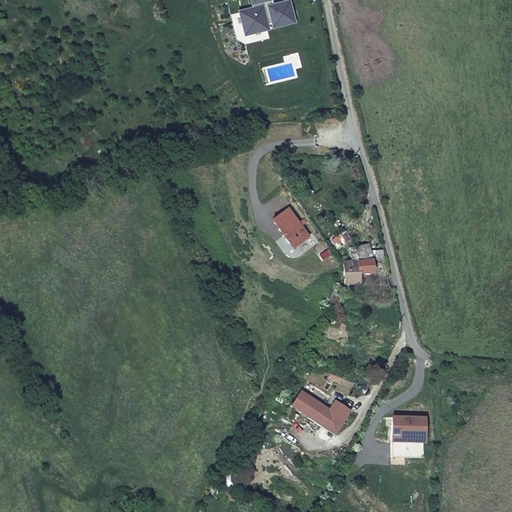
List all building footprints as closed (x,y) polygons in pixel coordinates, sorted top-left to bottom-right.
[(254,8),(241,11),(246,30),(266,25),(265,22),(271,21),(273,27),(293,22),(288,1),(273,5),(271,0),(249,0),(250,3),(253,4),(254,8)] [(289,207),(274,220),(294,246),(310,236),(289,207)] [(342,264),(342,265),(344,285),(359,284),(359,275),(372,273),(371,260),(381,259),(380,253),(371,253),(369,246),(349,251),(350,261),(342,262),(342,264)] [(327,304),(338,307),(342,293),(332,290),(327,304)] [(299,389),(289,403),(298,409),(308,395),(299,389)] [(322,404),(308,395),(298,409),(332,433),(348,410),(334,400),(327,408),(326,410),(322,407),(322,404)] [(423,417),(391,416),(391,438),(404,438),(423,438),(423,417)] [(423,456),(423,438),(404,438),(404,455),(423,456)]
